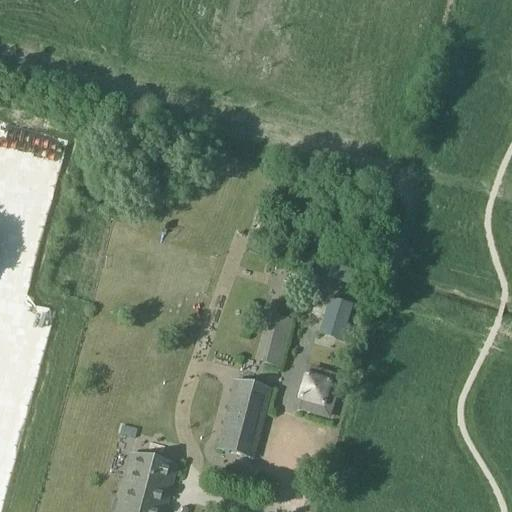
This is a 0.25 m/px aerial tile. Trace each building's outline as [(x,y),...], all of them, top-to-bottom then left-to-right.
[(353,306),(332,300),(322,331),(343,338),(353,306)] [(262,365),(278,369),(291,322),(274,317),(262,365)] [(302,395),(298,410),(327,419),(330,420),(341,380),(310,371),(309,372),(302,395)] [(252,460),(269,394),(236,385),(218,451),(252,460)] [(163,511),(175,470),(130,458),(116,511),(163,511)]
